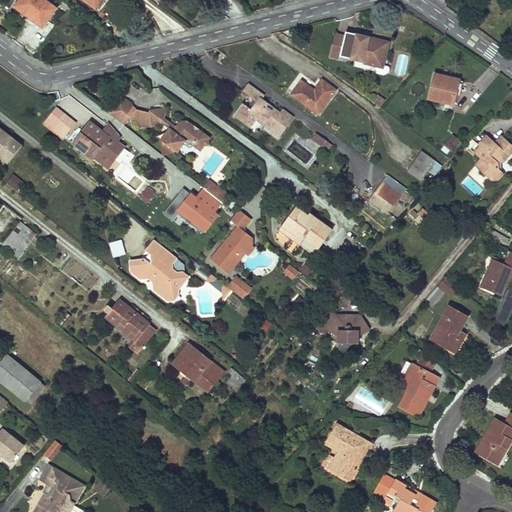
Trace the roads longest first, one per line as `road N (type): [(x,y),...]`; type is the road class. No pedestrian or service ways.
road 1 (residential): [(0,48),(30,73),(53,78),(358,0)]
road 2 (unknown): [(0,182),(167,310)]
road 3 (residential): [(511,358),(454,416),(442,443),(442,456),(463,480),(511,506)]
road 4 (residential): [(413,0),(511,69)]
